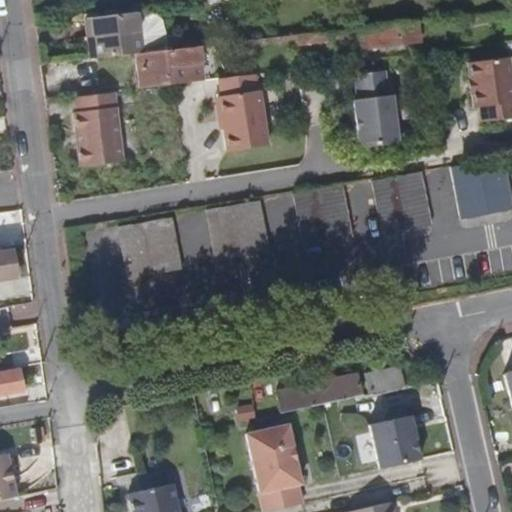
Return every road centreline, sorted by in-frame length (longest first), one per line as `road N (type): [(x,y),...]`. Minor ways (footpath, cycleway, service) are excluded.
road 1 (unknown): [(45,211),(454,155)]
road 2 (residential): [(82,391),(425,329),(451,333)]
road 3 (residential): [(43,186),(62,364),(82,391)]
road 4 (residential): [(16,0),(43,186)]
road 5 (residential): [(451,333),(493,511)]
road 6 (residential): [(82,391),(71,432),(81,511)]
